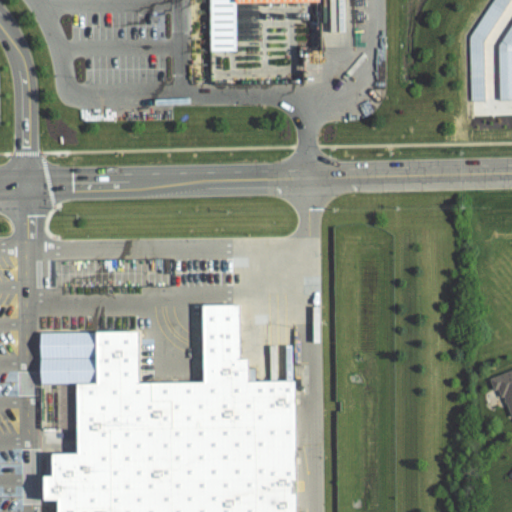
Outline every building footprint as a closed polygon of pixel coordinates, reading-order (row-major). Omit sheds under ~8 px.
[(211,0),(212,48),(240,47),(239,0),(211,0)] [(471,100),(486,100),(485,41),(511,0),(491,0),(469,34),(471,100)] [(498,97),(511,97),(511,23),(498,45),(498,97)] [(300,379),(300,511),(61,511),(61,498),(45,498),(45,487),(43,450),(54,449),(81,448),(79,427),(80,384),(39,384),(39,328),(99,327),(142,325),(143,380),(204,379),(205,302),(244,303),(243,356),(251,357),(252,381),(277,380),(300,379)] [(511,418),(489,377),(511,363),(511,418)]
